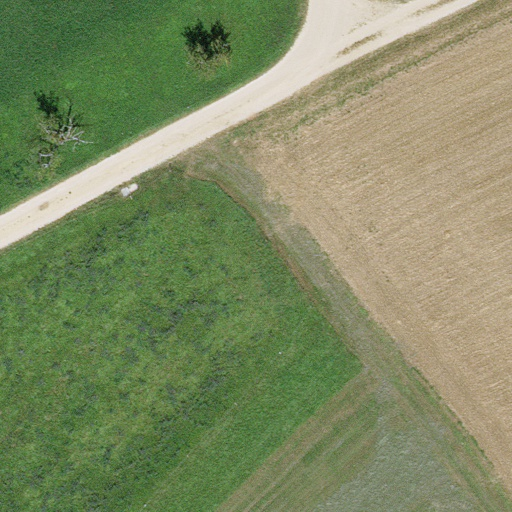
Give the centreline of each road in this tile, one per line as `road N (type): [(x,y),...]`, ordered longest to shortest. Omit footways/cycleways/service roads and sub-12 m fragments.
road 1 (track): [(0,232),(429,0)]
road 2 (track): [(205,120),(363,350),(493,511)]
